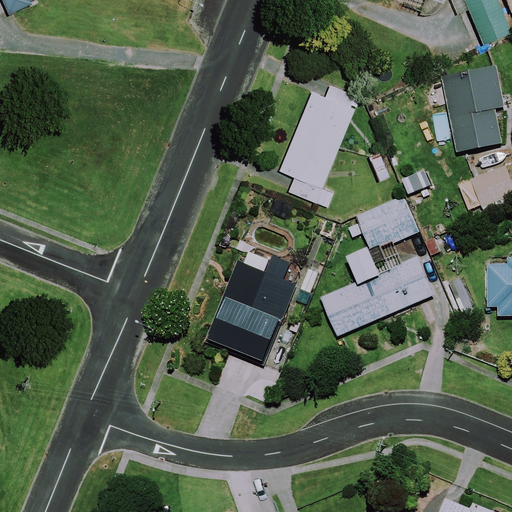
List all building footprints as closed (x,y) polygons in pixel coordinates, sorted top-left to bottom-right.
[(4,0),(11,14),(36,3),(34,0),(4,0)] [(511,34),(511,30),(498,0),(466,0),(487,46),(511,34)] [(463,22),(421,41),(434,70),(476,52),(463,22)] [(510,106),(503,67),(446,78),(461,153),(504,144),(496,109),(510,106)] [(348,92),(330,85),(325,98),(313,93),(281,171),(295,176),(288,192),(329,209),(335,193),(324,188),(357,106),(344,101),(348,92)] [(392,177),(382,153),(371,157),(381,182),(392,177)] [(475,177),(477,182),(461,187),(468,214),(484,210),(485,215),(511,208),(511,179),(509,168),(475,177)] [(425,269),(430,267),(417,235),(422,233),(407,197),(356,218),(358,223),(348,227),(354,242),(364,237),(370,251),(350,259),(361,284),(324,299),(340,337),(437,297),(425,269)] [(246,263),(242,261),(225,302),(229,303),(214,340),(266,362),(298,286),(290,283),(298,264),(278,255),(270,275),(262,271),(267,259),(251,252),(246,263)] [(511,257),(510,266),(490,265),(489,309),(501,309),(500,316),(511,316),(511,257)] [(494,511),(474,504),(472,510),(448,500),(442,511),(494,511)]
